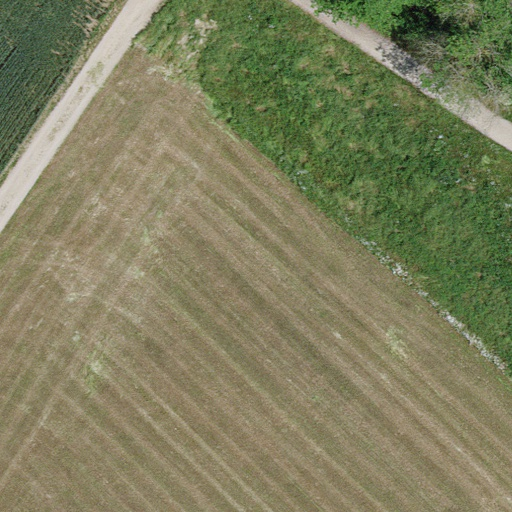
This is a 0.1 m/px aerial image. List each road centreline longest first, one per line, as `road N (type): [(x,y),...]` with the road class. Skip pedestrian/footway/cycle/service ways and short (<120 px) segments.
road 1 (track): [(0,212),(146,0)]
road 2 (track): [(308,0),(511,135)]
